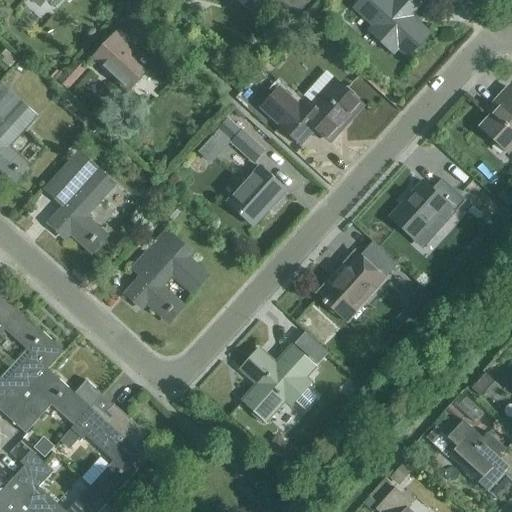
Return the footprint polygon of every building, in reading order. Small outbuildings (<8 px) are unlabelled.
[(262,0),(288,23),(309,0),(262,0)] [(398,49),(407,58),(429,34),(411,18),(427,0),(393,0),(392,0),(363,0),(355,9),(375,28),(371,33),(393,54),(398,49)] [(93,58),(130,92),(152,68),(127,44),(131,40),(120,30),(93,58)] [(88,69),(77,60),(59,82),(69,91),(88,69)] [(147,92),(162,79),(156,72),(141,85),(147,92)] [(359,104),(335,81),(312,106),(306,100),(299,107),(280,89),(263,108),(282,126),(301,144),(316,129),(331,142),(349,122),(345,119),(359,104)] [(0,168),(11,178),(25,163),(8,147),(36,117),(0,84),(0,168)] [(511,91),(510,90),(496,105),(499,109),(481,129),(508,153),(511,148),(511,91)] [(219,130),(254,163),(264,153),(229,120),(219,130)] [(72,232),(88,247),(95,254),(109,239),(86,217),(114,187),(79,153),(46,188),(67,208),(51,224),(67,238),(72,232)] [(228,203),(252,226),(284,192),(260,169),(228,203)] [(455,213),(465,202),(442,181),(432,193),(423,184),(391,219),(416,242),(448,206),(455,213)] [(192,295),(206,279),(187,261),(191,257),(168,235),(134,271),(143,279),(128,295),(142,309),(149,302),(165,317),(178,303),(162,288),(173,277),(192,295)] [(367,302),(387,280),(361,257),(339,282),(335,279),(319,296),(345,319),(363,299),(367,302)] [(0,325),(6,330),(22,313),(0,292),(0,325)] [(408,333),(434,303),(422,293),(396,322),(408,333)] [(0,382),(0,403),(13,389),(23,398),(48,370),(49,370),(65,353),(22,313),(6,330),(35,357),(10,385),(4,379),(0,382)] [(349,341),(357,352),(373,340),(365,330),(349,341)] [(315,397),(306,389),(311,384),(306,379),(315,368),(293,348),(276,367),(260,352),(243,370),(260,385),(245,401),(267,421),(273,416),(270,414),(284,399),(291,405),(295,401),(304,409),(315,397)] [(49,402),(75,426),(91,409),(94,406),(103,396),(87,381),(75,394),(49,370),(48,370),(23,398),(13,389),(0,403),(0,409),(23,430),(49,402)] [(484,414),(466,398),(458,407),(475,424),(484,414)] [(114,464),(92,488),(109,505),(148,461),(135,448),(147,435),(114,405),(105,415),(94,406),(91,409),(75,426),(72,429),(84,441),(90,436),(117,461),(114,464)] [(449,458),(474,480),(497,501),(511,484),(511,480),(495,464),(507,451),(488,434),(481,442),(462,424),(448,439),(458,448),(449,458)] [(38,447),(48,460),(61,450),(50,437),(38,447)] [(28,468),(17,480),(34,495),(24,506),(31,511),(102,511),(109,505),(92,488),(71,511),(70,511),(63,511),(41,491),(46,485),(28,468)] [(34,495),(17,480),(0,497),(0,509),(3,511),(31,511),(24,506),(34,495)] [(409,511),(408,511),(413,506),(396,490),(377,511),(378,511),(409,511)]
